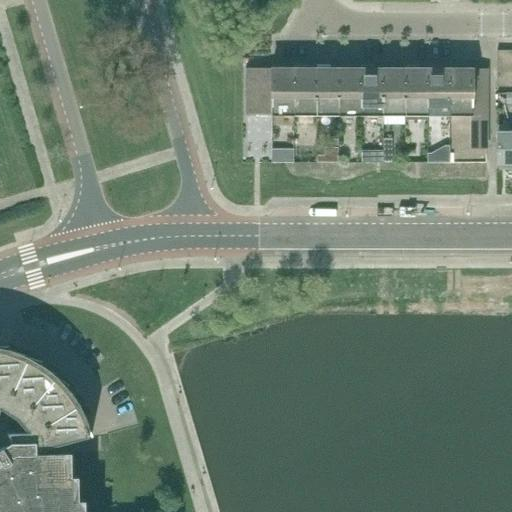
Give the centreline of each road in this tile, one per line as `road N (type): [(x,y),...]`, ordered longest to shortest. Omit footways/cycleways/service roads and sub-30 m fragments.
road 1 (residential): [(511,235),(201,235)]
road 2 (tertiary): [(35,0),(112,245)]
road 3 (tertiary): [(201,235),(136,0)]
road 4 (residential): [(511,28),(313,26),(313,0)]
